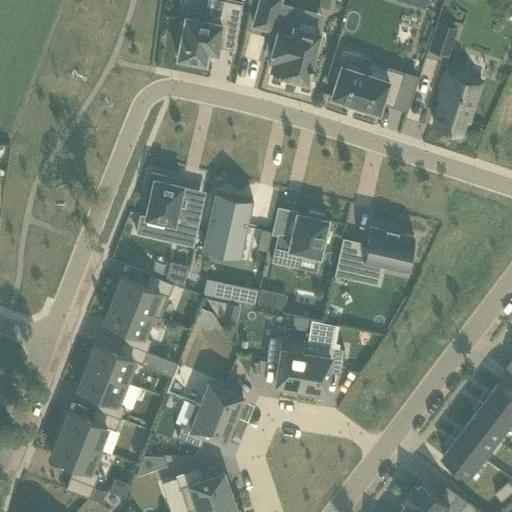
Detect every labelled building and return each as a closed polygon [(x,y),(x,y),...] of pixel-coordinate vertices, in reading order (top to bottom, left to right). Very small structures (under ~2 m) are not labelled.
[(209,0),(206,19),(185,15),(184,20),(182,19),(180,29),(182,30),(177,56),(204,61),(207,48),(216,49),(217,45),(233,49),(242,2),(231,0),(209,0)] [(259,0),(253,25),(272,30),(267,48),(272,49),(268,61),(273,62),(270,71),(287,75),(285,79),(298,83),(299,79),(306,80),(309,69),(310,69),(311,64),(310,64),(315,47),(319,49),(322,36),(318,35),(319,32),(293,25),(293,26),(274,21),(279,0),(259,0)] [(446,54),(455,28),(440,23),(430,49),(446,54)] [(335,80),(330,95),(378,111),(381,101),(393,105),(404,72),(368,60),(364,71),(340,63),(339,68),(337,68),(333,79),(335,80)] [(480,80),(448,70),(439,97),(442,98),(433,124),(460,132),(464,119),(467,120),(480,80)] [(144,216),(166,221),(162,238),(193,245),(200,215),(177,209),(182,184),(165,180),(166,176),(150,172),(146,188),(150,189),(144,216)] [(259,254),(264,233),(246,228),(252,200),(250,200),(250,203),(214,195),(215,192),(213,191),(200,250),(202,250),(203,248),(238,256),(237,258),(239,259),(241,250),(259,254)] [(291,234),(277,231),(271,261),(294,266),(298,250),(319,255),(327,218),(323,217),(324,213),(309,210),(308,214),(296,211),(291,234)] [(411,248),(414,235),(397,232),(397,229),(396,229),(396,230),(386,228),(386,227),(385,226),(385,229),(370,226),(366,245),(360,243),(360,241),(342,236),(334,274),(352,278),(355,264),(382,270),(383,264),(406,269),(408,260),(409,260),(412,248),(411,248)] [(184,283),(188,264),(169,260),(166,279),(184,283)] [(159,317),(173,282),(150,273),(145,285),(121,276),(112,298),(155,315),(159,317)] [(257,288),(244,285),(241,301),(253,304),(257,288)] [(261,287),(258,302),(270,305),(273,290),(261,287)] [(147,336),(155,315),(112,298),(104,320),(128,329),(123,341),(146,350),(151,338),(147,336)] [(217,317),(223,318),(226,303),(208,298),(217,317)] [(214,317),(211,311),(201,307),(195,322),(210,328),(214,317)] [(305,351),(306,351),(308,342),(270,336),(266,361),(278,363),(275,383),(299,387),(305,351)] [(142,362),(146,350),(123,341),(118,352),(94,343),(86,365),(129,382),(137,360),(142,362)] [(340,372),(344,348),(331,346),(329,355),(306,351),(305,351),(299,387),(324,391),(327,371),(340,372)] [(177,362),(170,359),(165,371),(173,374),(177,362)] [(120,404),(129,382),(86,365),(77,387),(101,397),(96,408),(120,417),(124,405),(120,404)] [(242,395),(208,381),(199,403),(199,404),(233,418),(242,395)] [(442,456),(469,476),(511,420),(511,391),(499,381),(442,456)] [(224,441),(233,418),(199,404),(199,403),(195,402),(185,426),(181,424),(176,436),(200,445),(204,433),(224,441)] [(106,426),(115,429),(120,417),(96,408),(92,420),(68,410),(59,432),(98,448),(98,447),(106,426)] [(102,448),(98,447),(98,448),(59,432),(50,455),(74,464),(70,476),(93,485),(98,473),(93,471),(102,448)] [(143,454),(135,475),(165,465),(162,455),(143,454)] [(175,474),(187,509),(231,495),(223,471),(203,478),(199,466),(175,474)] [(70,476),(65,487),(89,497),(93,485),(70,476)] [(108,494),(121,498),(127,480),(114,476),(108,494)] [(508,494),(511,490),(511,485),(508,481),(501,487),(508,494)] [(405,499),(408,501),(408,500),(424,511),(444,511),(459,493),(448,485),(440,496),(422,482),(420,485),(417,483),(405,499)] [(101,502),(105,491),(93,486),(89,497),(88,497),(101,502)] [(508,494),(501,487),(495,493),(501,500),(508,494)] [(236,511),(231,495),(187,509),(187,511),(236,511)] [(424,511),(408,500),(408,501),(399,511),(424,511)]
